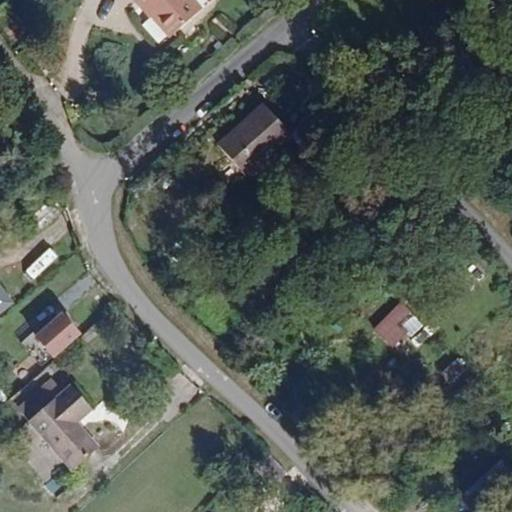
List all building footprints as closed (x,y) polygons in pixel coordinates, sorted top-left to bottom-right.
[(172,33),(203,5),(198,0),(143,0),(145,1),(145,0),(149,0),(156,8),(153,10),(172,33)] [(149,0),(145,0),(145,1),(153,10),(156,8),(149,0)] [(263,106),(216,147),(242,177),(289,135),(263,106)] [(396,350),(424,322),(402,300),(374,329),(396,350)] [(0,319),(0,341),(11,332),(0,319)] [(36,341),(51,358),(76,336),(60,319),(36,341)] [(449,383),(469,372),(462,359),(442,371),(449,383)] [(29,422),(44,440),(84,405),(69,387),(29,422)] [(44,440),(54,452),(79,430),(75,425),(90,412),(84,405),(44,440)] [(54,452),(64,464),(89,442),(79,430),(54,452)] [(89,442),(64,464),(71,471),(96,450),(89,442)]
